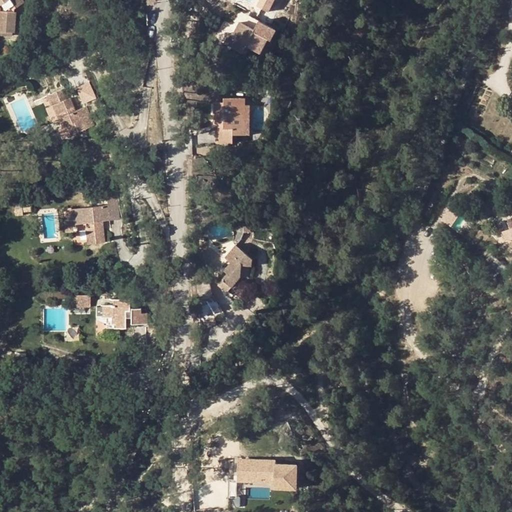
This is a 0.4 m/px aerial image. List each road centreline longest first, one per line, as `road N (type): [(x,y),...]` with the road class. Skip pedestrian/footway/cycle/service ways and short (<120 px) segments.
road 1 (unclassified): [(501,0),(473,52),(413,213),(403,285),(411,342),(468,407)]
road 2 (residential): [(196,411),(185,373),(163,38),(172,0)]
